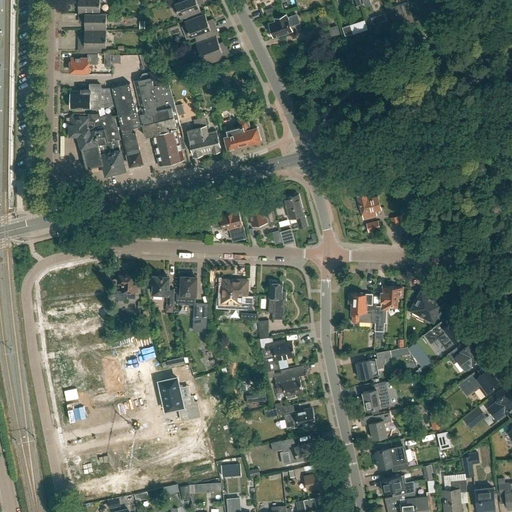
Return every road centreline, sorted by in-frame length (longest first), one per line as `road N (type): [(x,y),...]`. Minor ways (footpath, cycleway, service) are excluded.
road 1 (residential): [(64,511),(29,322),(26,290),(34,271),(132,244),(329,254)]
road 2 (secondary): [(49,221),(309,157)]
road 3 (unclassified): [(363,511),(326,349),(329,254)]
road 4 (unclassified): [(511,350),(453,271),(425,259),(329,254)]
road 5 (unclassified): [(49,221),(51,0)]
road 6 (secondary): [(309,157),(511,105)]
